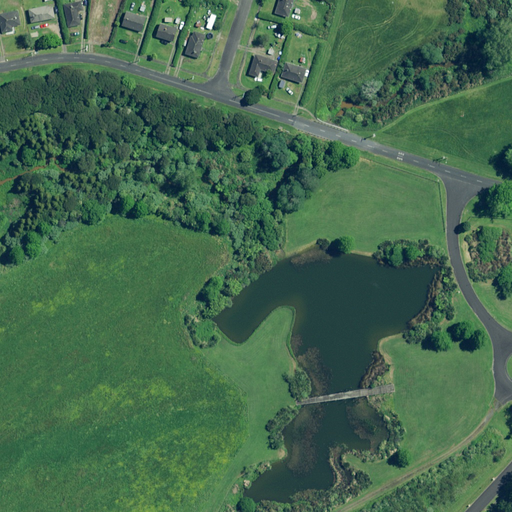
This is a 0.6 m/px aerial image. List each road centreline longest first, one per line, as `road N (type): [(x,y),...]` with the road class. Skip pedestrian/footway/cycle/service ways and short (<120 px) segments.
road 1 (unclassified): [(215,95),(511,190)]
road 2 (unclassified): [(0,67),(92,58),(215,95)]
